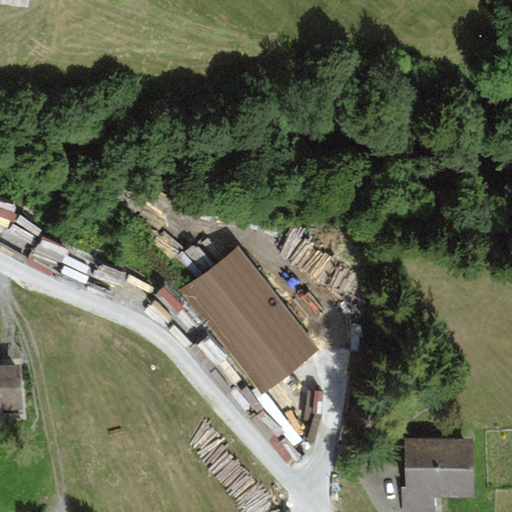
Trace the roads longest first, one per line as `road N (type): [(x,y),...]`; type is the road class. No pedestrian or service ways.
road 1 (track): [(316,511),(180,352),(146,324),(0,259)]
road 2 (track): [(5,261),(0,285),(28,339),(65,506)]
